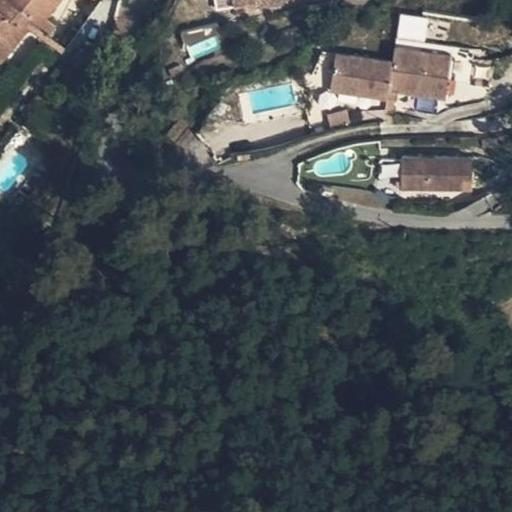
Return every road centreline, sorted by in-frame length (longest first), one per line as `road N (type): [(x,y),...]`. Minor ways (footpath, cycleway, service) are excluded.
road 1 (residential): [(152,0),(122,127),(144,167),(184,178),(256,176),(335,209),(401,221),(511,219)]
road 2 (track): [(256,176),(328,134),(387,127)]
